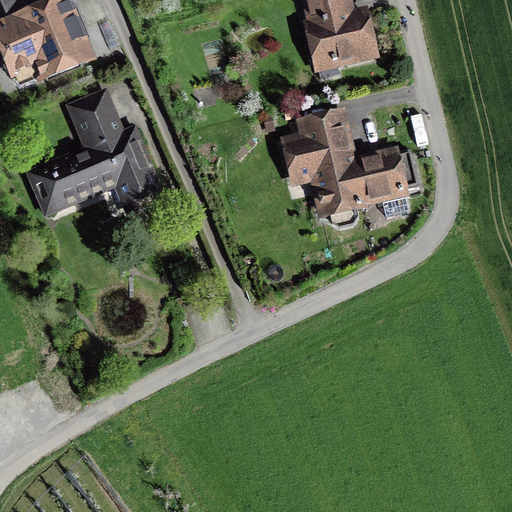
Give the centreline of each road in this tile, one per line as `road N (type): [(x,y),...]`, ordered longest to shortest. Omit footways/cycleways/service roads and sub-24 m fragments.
road 1 (unclassified): [(405,0),(448,172),(445,217),(407,256),(254,335)]
road 2 (residential): [(112,0),(254,335)]
road 3 (unclassified): [(254,335),(90,420),(0,481)]
